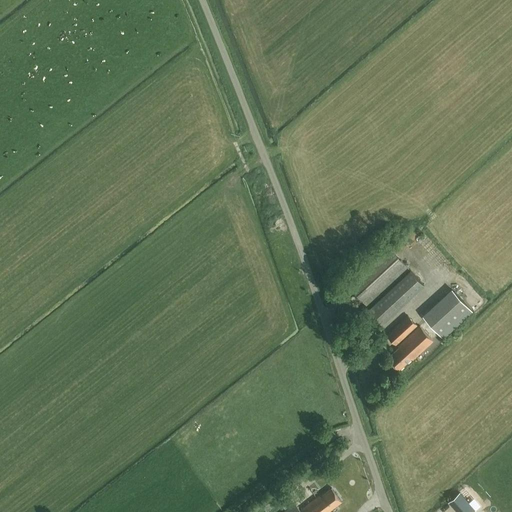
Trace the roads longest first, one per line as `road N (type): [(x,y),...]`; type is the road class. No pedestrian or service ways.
road 1 (unclassified): [(388,511),(201,0)]
road 2 (track): [(235,511),(331,436),(358,428)]
